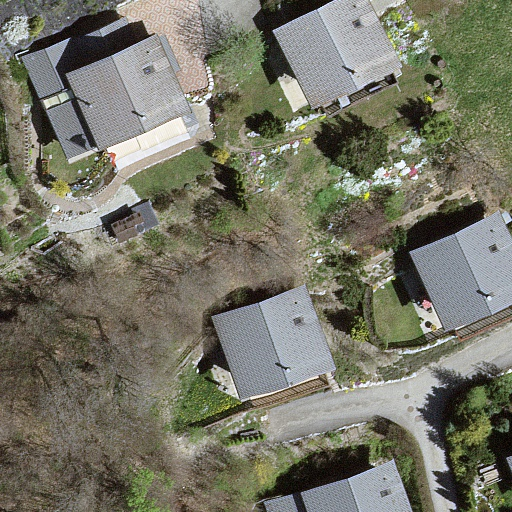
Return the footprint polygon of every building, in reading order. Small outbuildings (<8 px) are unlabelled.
[(395,42),(372,0),(312,0),(270,23),(306,90),(395,42)] [(186,89),(149,13),(131,22),(124,8),(19,59),(63,149),(186,89)] [(511,276),(511,237),(497,204),(407,243),(436,309),(511,276)] [(327,345),(303,279),(207,314),(232,380),(327,345)] [(511,441),(501,446),(511,472),(511,441)] [(409,511),(388,450),(260,494),(266,511),(409,511)]
